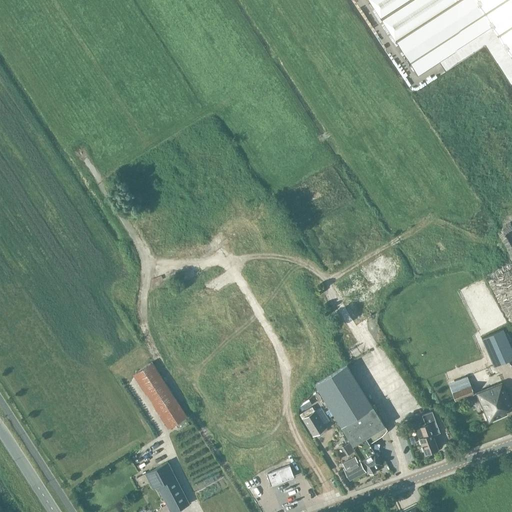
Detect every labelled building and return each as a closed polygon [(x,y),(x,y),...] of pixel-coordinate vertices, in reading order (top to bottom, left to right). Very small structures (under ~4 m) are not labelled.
[(511,0),(366,0),(394,42),(396,41),(417,74),(438,60),(445,70),(486,44),(511,84),(511,83),(511,0)] [(494,258),(509,252),(504,238),(489,244),(494,258)] [(345,253),(352,250),(348,242),(341,245),(345,253)] [(373,261),(333,286),(358,324),(371,316),(367,309),(376,303),(368,289),(396,271),(393,266),(381,274),(373,261)] [(511,347),(503,328),(481,338),(494,366),(511,358),(511,347)] [(358,355),(360,359),(353,363),(354,365),(370,358),(367,351),(358,355)] [(352,445),(365,437),(384,426),(347,364),(315,383),(352,445)] [(468,379),(450,386),(455,401),(474,393),(468,379)] [(476,393),(488,423),(507,414),(505,410),(511,407),(501,382),(476,393)] [(310,400),(299,407),(302,411),(312,404),(310,400)] [(179,403),(162,413),(171,427),(188,416),(179,403)] [(312,407),(300,414),(302,419),(303,418),(315,411),(312,407)] [(315,411),(303,418),(313,435),(326,427),(315,411)] [(432,411),(423,415),(426,424),(435,421),(432,411)] [(423,432),(418,434),(419,437),(425,453),(438,449),(432,434),(439,432),(435,421),(426,424),(421,426),(423,432)] [(365,437),(352,445),(369,474),(376,470),(375,468),(382,465),(365,437)] [(348,443),(343,446),(348,455),(354,452),(348,443)] [(355,457),(343,463),(345,467),(344,468),(350,479),(365,471),(359,460),(357,461),(355,457)] [(145,473),(153,488),(158,486),(170,511),(172,511),(189,504),(168,462),(145,473)] [(267,474),(271,485),(294,477),(290,465),(267,474)]
